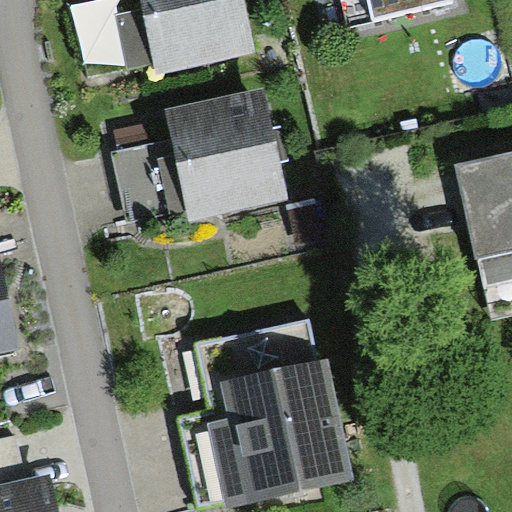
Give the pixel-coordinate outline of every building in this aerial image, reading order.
[(130,0),(68,15),(85,83),(241,45),(229,0),(130,0)] [(444,0),(333,0),(343,38),(448,12),(444,0)] [(109,159),(126,228),(271,192),(255,124),(109,159)] [(511,253),(511,174),(459,188),(477,262),(511,253)] [(296,247),(317,244),(311,210),(290,213),(296,247)] [(232,511),(344,483),(305,328),(193,356),(232,511)] [(0,499),(0,511),(39,511),(34,491),(0,499)]
